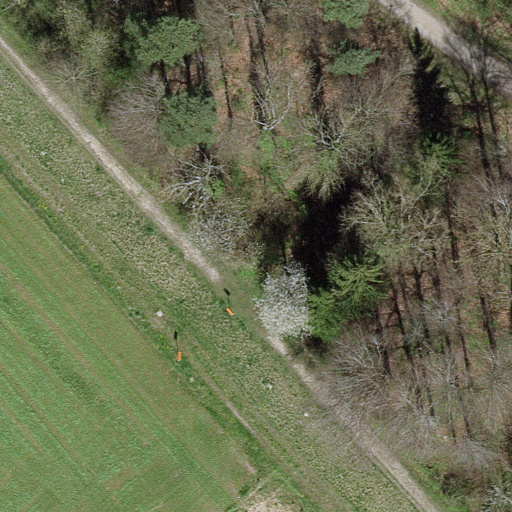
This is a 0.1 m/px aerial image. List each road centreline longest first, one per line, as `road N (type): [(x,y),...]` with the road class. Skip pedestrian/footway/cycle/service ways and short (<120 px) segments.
road 1 (track): [(503,511),(34,0)]
road 2 (track): [(0,134),(347,511)]
road 3 (track): [(511,80),(403,0)]
